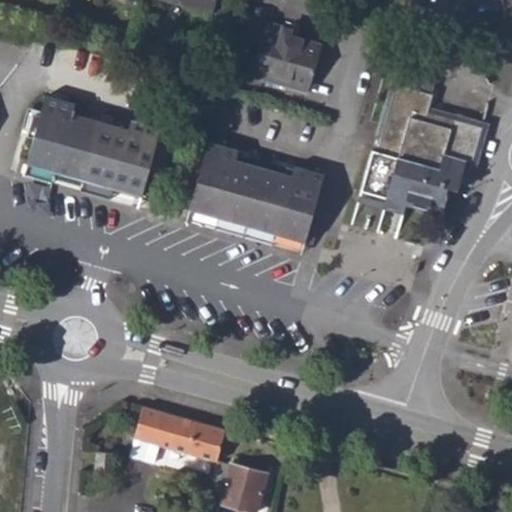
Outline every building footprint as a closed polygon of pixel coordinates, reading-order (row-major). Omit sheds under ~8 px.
[(168,0),(211,12),(214,0),(168,0)] [(290,79),(309,84),(321,42),(280,30),(281,24),(266,20),(250,75),(288,85),(290,79)] [(307,91),(309,84),(290,79),(288,85),(307,91)] [(406,203),(407,198),(412,199),(410,206),(429,211),(431,206),(443,209),(448,193),(446,191),(447,186),(457,189),(459,183),(461,176),(467,178),(485,120),(429,104),(432,92),(398,83),(379,149),(374,148),(363,192),(406,203)] [(83,179),(112,187),(140,195),(159,125),(132,117),(130,116),(128,126),(100,118),(73,111),(75,101),(73,101),(45,94),(26,163),(54,171),(83,179)] [(23,135),(32,137),(39,111),(30,109),(23,135)] [(247,225),(276,233),(304,241),(323,171),(295,163),(293,163),(290,172),(264,164),(237,156),(238,147),(237,147),(207,138),(188,208),(218,217),(247,225)] [(360,200),(403,212),(405,205),(406,203),(363,192),(360,200)] [(216,459),(225,425),(143,402),(133,435),(127,453),(152,460),(157,442),(216,459)] [(186,466),(189,451),(160,445),(157,460),(186,466)] [(111,469),(114,450),(97,448),(95,467),(111,469)] [(220,491),(227,462),(216,459),(213,488),(220,491)] [(218,502),(255,511),(266,471),(228,460),(227,462),(220,491),(218,502)]
